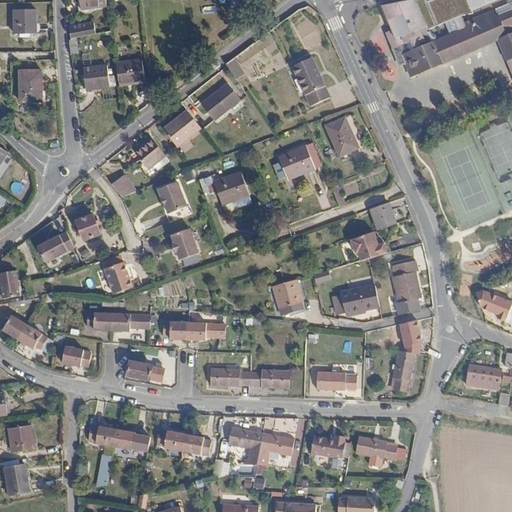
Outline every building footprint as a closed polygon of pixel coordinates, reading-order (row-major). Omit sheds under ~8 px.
[(80,0),(82,12),(108,8),(107,0),(80,0)] [(411,0),(382,6),(393,30),(402,26),(407,38),(427,30),(445,23),(451,36),(468,29),(465,23),(462,16),(473,14),(472,11),(497,0),(431,0),(427,2),(426,0),(411,0)] [(37,34),(36,9),(15,10),(15,34),(37,34)] [(511,9),(511,10),(495,17),(493,11),(465,23),(468,29),(451,36),(433,43),(427,30),(407,38),(402,26),(393,30),(386,33),(393,49),(404,45),(407,54),(403,56),(406,63),(411,77),(498,40),(507,61),(511,58),(511,9)] [(69,27),(71,39),(77,38),(96,35),(94,23),(69,27)] [(77,38),(71,39),(69,41),(71,55),(79,54),(77,38)] [(404,45),(393,49),(400,65),(406,63),(403,56),(407,54),(404,45)] [(234,58),(226,64),(237,80),(245,74),(234,58)] [(311,107),(331,98),(313,58),(293,67),(311,107)] [(142,60),(117,63),(121,85),(146,82),(142,60)] [(84,67),(85,76),(86,79),(87,89),(111,87),(108,64),(84,67)] [(42,70),(21,71),(21,101),(43,101),(42,70)] [(215,121),(241,100),(228,83),(201,104),(215,121)] [(201,128),(187,111),(164,129),(178,147),(201,128)] [(351,134),(353,134),(346,118),(326,127),(340,157),(358,149),(351,134)] [(170,163),(152,139),(135,152),(151,172),(156,167),(159,171),(170,163)] [(312,143),(306,146),(316,169),(322,167),(312,143)] [(316,169),(306,146),(279,157),(281,162),(287,176),(289,180),(316,169)] [(0,166),(8,154),(8,153),(0,147),(0,166)] [(279,179),(287,176),(281,162),(274,165),(279,179)] [(200,181),(204,194),(217,189),(223,206),(230,203),(251,196),(241,172),(214,182),(212,177),(200,181)] [(124,176),(112,185),(122,198),(136,192),(124,176)] [(179,183),(160,189),(169,215),(188,208),(179,183)] [(339,207),(345,205),(338,185),(331,188),(339,207)] [(373,215),(379,230),(396,224),(391,211),(389,203),(381,206),(371,209),(373,215)] [(101,234),(94,215),(77,222),(84,241),(101,234)] [(191,229),(172,236),(180,261),(199,254),(191,229)] [(75,248),(67,233),(61,236),(38,247),(47,263),(75,248)] [(377,246),(373,233),(350,240),(355,254),(357,253),(360,262),(369,259),(386,254),(383,244),(377,246)] [(88,251),(82,254),(85,260),(91,257),(88,251)] [(124,263),(106,269),(115,295),(133,288),(124,263)] [(394,278),(399,303),(399,311),(399,315),(421,310),(418,299),(421,298),(416,274),(419,273),(417,264),(395,269),(397,278),(394,278)] [(316,282),(330,278),(328,270),(314,274),(316,282)] [(5,299),(21,296),(17,271),(0,273),(5,299)] [(296,280),(274,287),(275,290),(282,316),(303,310),(301,303),(303,302),(296,280)] [(363,311),(380,307),(375,285),(365,287),(349,291),(349,293),(342,295),(346,313),(353,312),(354,313),(363,311)] [(511,302),(485,292),(477,295),(482,309),(499,316),(498,319),(506,323),(511,308),(511,302)] [(346,313),(342,295),(333,297),(336,312),(346,313)] [(94,330),(112,331),(113,312),(88,311),(88,327),(94,327),(94,330)] [(3,330),(19,340),(27,326),(27,325),(6,312),(0,323),(0,324),(5,328),(3,330)] [(130,328),(150,329),(151,313),(113,312),(112,331),(130,331),(130,328)] [(417,320),(400,324),(406,346),(423,342),(417,320)] [(170,339),(189,340),(189,323),(184,323),(164,322),(164,336),(171,336),(170,339)] [(189,323),(189,340),(206,341),(206,338),(225,338),(226,324),(219,323),(189,323)] [(27,326),(19,340),(34,349),(35,346),(41,350),(48,338),(27,326)] [(48,338),(41,350),(47,353),(54,341),(48,338)] [(84,350),(66,347),(63,363),(81,367),(81,366),(89,367),(92,355),(84,353),(84,350)] [(407,392),(409,381),(410,381),(415,354),(399,351),(394,378),(396,379),(394,390),(407,392)] [(131,362),(130,366),(129,372),(128,376),(150,381),(150,379),(162,382),(165,369),(161,369),(156,368),(152,367),(153,366),(131,362)] [(502,370),(470,365),(467,385),(499,390),(502,370)] [(239,385),(250,386),(250,373),(240,373),(240,370),(238,370),(212,369),(212,386),(239,387),(239,385)] [(250,373),(250,386),(262,386),(262,387),(290,388),(291,372),(267,371),(263,371),(263,373),(250,373)] [(318,389),(345,390),(345,389),(357,389),(357,375),(346,375),(346,373),(318,373),(318,389)] [(502,394),(500,406),(509,407),(511,395),(502,394)] [(34,450),(31,426),(9,429),(13,453),(34,450)] [(114,446),(118,430),(114,430),(100,427),(99,428),(92,427),(89,441),(97,442),(97,443),(114,446)] [(258,465),(263,434),(232,428),(230,445),(250,448),(248,465),(258,465)] [(134,433),(118,430),(114,446),(132,450),(132,449),(143,451),(148,452),(151,438),(135,435),(136,434),(134,433)] [(183,451),(186,435),(182,435),(178,434),(168,432),(168,433),(160,431),(157,446),(159,446),(165,447),(165,448),(183,451)] [(267,465),(269,458),(278,460),(279,454),(291,456),(295,440),(263,434),(258,465),(267,465)] [(194,437),(186,435),(183,451),(201,455),(201,454),(209,455),(212,441),(204,439),(194,437)] [(343,457),(346,443),(344,442),(345,437),(336,435),(335,441),(315,437),(311,453),(333,457),(333,456),(343,458),(343,457)] [(356,453),(373,457),(383,458),(384,459),(384,457),(395,459),(398,446),(386,443),(387,442),(360,437),(356,453)] [(348,458),(351,444),(350,444),(346,443),(343,457),(348,458)] [(407,447),(398,446),(395,459),(405,460),(407,447)] [(108,482),(113,457),(104,455),(99,480),(108,482)] [(213,477),(228,477),(230,466),(228,463),(223,462),(223,461),(216,459),(213,477)] [(29,492),(26,470),(25,465),(5,468),(10,496),(29,492)] [(266,469),(267,465),(258,465),(256,474),(261,474),(262,469),(266,469)] [(265,479),(256,478),(255,489),(263,490),(265,479)] [(396,488),(402,490),(404,482),(398,480),(396,488)] [(138,508),(144,509),(146,494),(140,496),(138,508)] [(348,499),(339,499),(338,511),(374,511),(375,499),(348,498),(348,499)] [(286,503),(277,502),(276,511),(315,511),(316,505),(286,503)]
